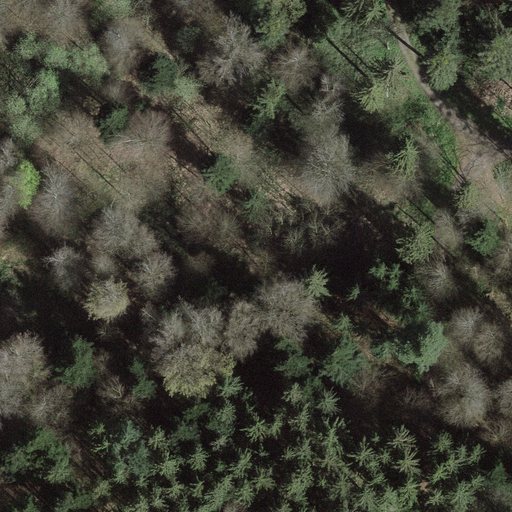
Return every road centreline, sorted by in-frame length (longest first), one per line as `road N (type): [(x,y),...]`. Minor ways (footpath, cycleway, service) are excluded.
road 1 (track): [(484,140),(440,303),(435,511)]
road 2 (track): [(511,144),(484,140),(424,83),(391,0)]
